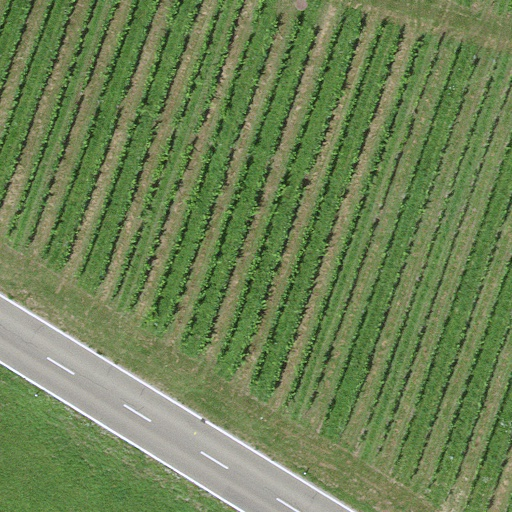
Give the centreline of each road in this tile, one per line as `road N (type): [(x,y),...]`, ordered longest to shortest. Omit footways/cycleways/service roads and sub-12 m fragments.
road 1 (tertiary): [(299,511),(0,327)]
road 2 (track): [(511,36),(381,0)]
